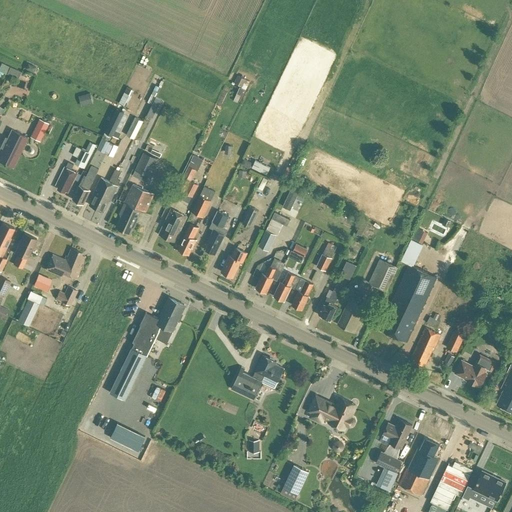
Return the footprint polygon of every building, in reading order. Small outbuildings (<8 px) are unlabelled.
[(9,67),(1,63),(0,64),(0,72),(4,75),(9,67)] [(33,73),(36,67),(28,63),(25,69),(33,73)] [(238,75),(234,82),(242,86),(246,79),(238,75)] [(127,103),(131,94),(126,92),(122,101),(127,103)] [(82,106),(93,103),(90,93),(79,96),(82,106)] [(117,108),(106,132),(111,134),(113,135),(125,112),(117,108)] [(151,124),(155,115),(147,111),(143,120),(151,124)] [(143,119),(135,116),(126,134),(134,138),(143,119)] [(39,119),(30,136),(39,141),(48,123),(39,119)] [(28,138),(11,129),(1,148),(0,150),(0,160),(13,167),(28,138)] [(74,163),(84,168),(96,144),(90,141),(86,150),(81,148),(74,163)] [(153,141),(148,151),(158,156),(163,145),(153,141)] [(136,168),(150,175),(156,163),(158,158),(144,151),(142,155),(135,168),(136,168)] [(198,170),(203,159),(194,155),(189,165),(196,169),(196,170),(198,170)] [(131,157),(126,169),(132,172),(137,160),(131,157)] [(249,168),(252,163),(244,158),(241,164),(249,168)] [(68,192),(78,173),(72,170),(74,166),(69,164),(67,168),(65,167),(56,185),(58,187),(57,189),(65,192),(66,191),(68,192)] [(289,164),(283,177),(289,180),(295,167),(289,164)] [(72,199),(83,204),(90,190),(89,189),(99,169),(92,165),(82,186),(79,185),(72,199)] [(189,165),(177,189),(185,193),(196,170),(196,169),(189,165)] [(110,202),(120,180),(118,179),(122,171),(116,168),(110,181),(97,208),(104,211),(109,201),(110,202)] [(97,208),(110,181),(101,177),(93,194),(95,194),(90,205),(97,208)] [(192,197),(198,184),(191,181),(185,193),(192,197)] [(133,184),(125,202),(120,212),(121,216),(116,226),(131,233),(142,211),(146,213),(155,194),(133,184)] [(200,195),(192,211),(203,217),(211,200),(200,195)] [(250,205),(242,222),(251,227),(260,210),(250,205)] [(187,216),(171,208),(160,231),(164,233),(162,236),(174,242),(187,216)] [(229,215),(218,210),(210,227),(214,229),(204,249),(215,254),(228,228),(224,226),(229,215)] [(290,219),(275,212),(272,218),(287,225),(290,219)] [(448,227),(451,221),(445,218),(442,224),(448,227)] [(361,235),(367,224),(361,221),(355,232),(361,235)] [(0,272),(1,271),(6,259),(2,257),(2,256),(11,238),(10,237),(14,228),(2,222),(0,226),(0,272)] [(191,223),(178,249),(189,254),(192,248),(193,248),(197,239),(194,238),(199,227),(191,223)] [(420,226),(414,236),(423,241),(429,231),(420,226)] [(276,234),(267,229),(259,246),(268,250),(276,234)] [(27,258),(36,238),(24,232),(15,251),(18,254),(13,264),(22,268),(27,258)] [(417,263),(424,242),(411,237),(404,258),(417,263)] [(338,245),(329,241),(317,265),(326,270),(338,245)] [(296,243),(293,251),(304,256),(307,248),(296,243)] [(76,279),(85,257),(81,255),(82,253),(71,248),(68,256),(66,256),(64,259),(53,254),(46,269),(61,276),(62,273),(76,279)] [(232,257),(229,255),(222,272),(233,277),(238,265),(242,267),(244,262),(242,261),(246,252),(236,248),(232,257)] [(381,258),(369,282),(387,290),(398,266),(381,258)] [(346,261),(340,275),(350,279),(357,265),(346,261)] [(407,341),(437,277),(413,266),(410,264),(380,328),(407,341)] [(281,271),(270,266),(265,274),(262,273),(256,288),(266,293),(273,278),(277,280),(281,271)] [(48,277),(38,273),(33,286),(43,289),(48,277)] [(295,289),(300,278),(295,275),(294,277),(287,274),(283,283),(280,281),(274,296),(284,301),(291,287),(295,289)] [(10,281),(0,276),(0,296),(2,298),(10,281)] [(313,284),(300,278),(295,289),(298,290),(292,304),(302,309),(309,295),(308,295),(313,284)] [(341,294),(345,286),(337,283),(333,290),(341,294)] [(71,306),(78,291),(67,286),(64,293),(59,291),(55,299),(57,300),(62,302),(71,306)] [(38,303),(42,296),(30,290),(27,297),(38,303)] [(327,297),(320,311),(323,312),(321,316),(323,317),(323,318),(323,319),(324,320),(325,320),(327,320),(328,320),(329,319),(330,320),(337,306),(333,304),(335,301),(337,302),(341,294),(333,290),(330,298),(327,297)] [(342,323),(341,325),(355,332),(369,304),(351,295),(339,321),(342,323)] [(159,318),(152,315),(146,326),(142,324),(133,341),(135,342),(111,392),(126,399),(160,330),(171,335),(178,320),(180,321),(183,314),(180,312),(184,304),(169,297),(159,318)] [(22,308),(26,311),(31,300),(29,299),(27,298),(22,308)] [(8,310),(0,305),(0,317),(3,319),(8,310)] [(489,323),(495,319),(490,311),(484,315),(489,323)] [(432,325),(435,319),(430,316),(427,322),(432,325)] [(441,334),(425,327),(410,359),(422,365),(423,363),(426,364),(432,350),(433,351),(441,334)] [(456,331),(448,347),(456,351),(464,335),(456,331)] [(480,387),(487,373),(485,372),(487,368),(491,370),(496,362),(480,354),(474,366),(463,361),(456,374),(465,379),(480,387)] [(262,382),(275,388),(278,381),(284,368),(276,364),(277,361),(263,355),(253,376),(243,372),(245,368),(242,367),(231,388),(254,399),(262,382)] [(154,357),(145,374),(153,378),(162,361),(154,357)] [(511,365),(502,387),(504,388),(496,404),(511,411),(511,365)] [(317,396),(310,410),(314,412),(312,416),(322,421),(323,417),(330,420),(329,422),(344,429),(346,424),(350,426),(352,425),(354,421),(353,418),(350,417),(356,404),(341,397),(337,405),(338,406),(337,406),(317,396)] [(402,448),(412,425),(400,419),(397,426),(388,422),(383,434),(391,438),(389,442),(402,448)] [(136,444),(143,431),(126,422),(119,435),(136,444)] [(421,495),(439,458),(434,456),(439,444),(426,438),(420,449),(418,448),(414,457),(412,456),(399,484),(421,495)] [(259,441),(249,441),(249,452),(259,452),(259,441)] [(339,441),(338,441),(336,441),(335,442),(334,443),(334,445),(334,446),(334,448),(334,449),(335,450),(337,451),(338,451),(339,451),(341,450),(342,450),(343,449),(343,447),(344,446),(343,444),(343,443),(342,442),(341,441),(339,441)] [(384,452),(381,451),(376,462),(385,466),(377,484),(390,490),(398,472),(396,471),(401,460),(398,458),(384,452)] [(460,496),(473,468),(455,460),(452,465),(448,463),(430,501),(448,510),(456,494),(460,496)] [(309,472),(294,465),(281,494),(295,501),(309,472)] [(506,482),(482,470),(474,488),(497,500),(506,482)]
